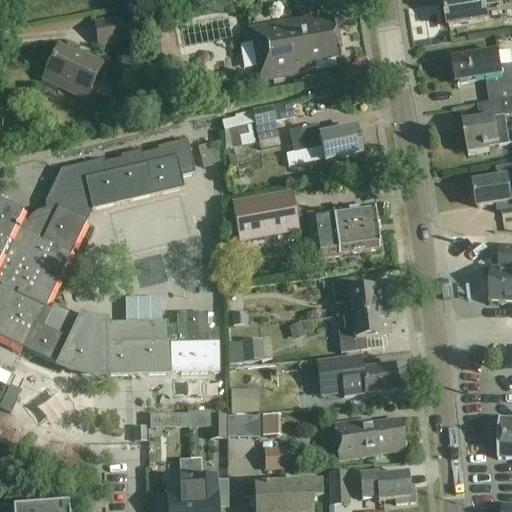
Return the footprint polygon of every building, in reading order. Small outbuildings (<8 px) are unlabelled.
[(291,0),(294,12),(323,8),(322,0),(291,0)] [(447,28),(488,22),(485,8),(499,6),(497,0),(457,0),(443,2),(447,28)] [(98,47),(126,43),(122,19),(94,23),(98,47)] [(311,27),(310,20),(249,30),(258,83),(311,73),(310,67),(341,61),(335,23),(311,27)] [(173,68),(169,43),(150,46),(155,71),(173,68)] [(83,59),(58,47),(45,76),(59,83),(57,88),(85,102),(103,65),(85,56),(83,59)] [(467,56),(448,59),(453,83),(457,83),(457,86),(485,81),(488,98),(489,104),(492,104),(494,103),(496,103),(499,102),(502,102),(504,102),(508,101),(511,100),(511,66),(500,69),(498,54),(468,59),(467,56)] [(483,122),(463,125),(467,150),(468,156),(469,161),(490,158),(489,152),(509,149),(504,118),(511,116),(511,100),(508,101),(504,102),(502,102),(499,102),(496,103),(494,103),(492,104),(489,104),(481,105),(483,122)] [(259,145),(279,140),(272,109),(252,113),(259,145)] [(224,132),(254,127),(252,115),(222,120),(224,132)] [(135,117),(123,119),(126,132),(138,129),(135,117)] [(321,138),(318,127),(290,133),(295,155),(322,149),(325,164),(362,156),(356,131),(321,138)] [(228,152),(255,147),(252,128),(224,133),(228,152)] [(0,340),(58,368),(59,366),(66,369),(73,372),(80,374),(87,375),(95,376),(95,372),(108,373),(108,379),(172,378),(219,376),(218,344),(218,330),(207,330),(207,315),(177,316),(177,327),(168,328),(168,325),(161,325),(160,301),(124,302),(125,326),(106,326),(106,332),(99,332),(85,329),(78,326),(81,321),(53,308),(51,313),(46,311),(87,223),(91,214),(153,199),(185,192),(182,179),(196,176),(188,143),(157,150),(158,153),(141,157),(140,154),(120,159),(120,162),(104,166),(103,162),(61,172),(60,172),(48,199),(48,200),(45,205),(45,212),(42,212),(39,213),(35,214),(33,216),(30,218),(28,221),(26,224),(18,220),(20,217),(0,207),(0,340)] [(204,168),(213,166),(208,146),(199,148),(204,168)] [(213,165),(221,163),(219,152),(211,154),(213,165)] [(501,182),(473,186),(477,209),(496,206),(498,215),(511,212),(511,166),(499,169),(501,182)] [(240,245),(300,235),(293,194),(233,204),(240,245)] [(379,251),(373,210),(333,215),(333,213),(310,216),(316,262),(340,259),(339,257),(379,251)] [(195,296),(225,296),(225,242),(195,242),(195,296)] [(492,271),(490,303),(511,304),(511,248),(501,248),(500,272),(492,271)] [(353,318),(387,314),(384,290),(360,293),(358,280),(332,284),(335,307),(351,305),(353,318)] [(345,332),(339,333),(342,356),(368,353),(366,342),(390,339),(387,314),(360,317),(353,318),(344,319),(345,332)] [(231,328),(245,327),(244,316),(230,317),(231,328)] [(295,343),(306,340),(302,326),(290,330),(295,343)] [(259,343),(241,344),(243,365),(261,364),(259,343)] [(363,373),(361,360),(320,365),(324,397),(344,394),(345,400),(397,393),(394,369),(363,373)] [(231,390),(231,411),(247,411),(247,390),(231,390)] [(272,437),(289,437),(289,414),(271,414),(272,437)] [(187,415),(169,416),(170,432),(188,431),(187,415)] [(209,443),(227,442),(227,418),(209,418),(209,443)] [(228,419),(228,439),(238,440),(238,419),(228,419)] [(238,440),(249,440),(249,419),(238,419),(238,440)] [(249,419),(249,440),(259,440),(259,419),(249,419)] [(511,422),(499,422),(498,461),(511,461),(511,422)] [(405,453),(401,423),(360,429),(359,424),(334,428),(339,464),(376,459),(375,457),(405,453)] [(287,450),(264,451),(265,474),(288,473),(287,450)] [(181,486),(167,486),(167,501),(167,511),(193,511),(191,465),(180,466),(181,486)] [(202,465),(191,465),(193,511),(217,511),(217,499),(216,484),(203,485),(202,465)] [(330,509),(351,508),(349,475),(329,475),(330,509)] [(409,478),(379,480),(378,480),(378,478),(361,479),(363,501),(378,500),(379,505),(397,503),(398,509),(417,508),(415,491),(410,491),(409,478)] [(284,487),(285,511),(312,511),(311,499),(325,498),(324,481),(311,482),(311,486),(284,487)] [(285,511),(284,487),(257,489),(257,484),(244,485),(244,502),(255,501),(255,511),(285,511)]
